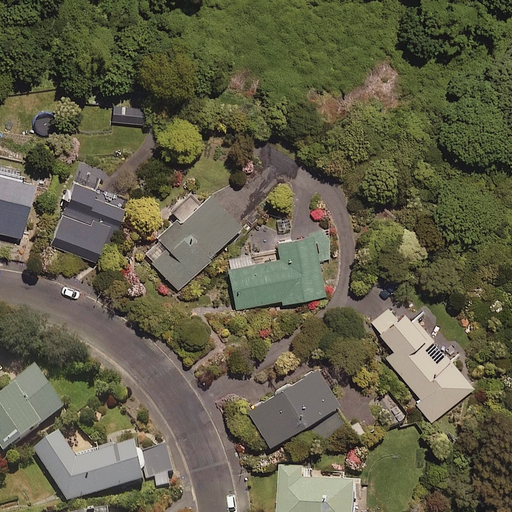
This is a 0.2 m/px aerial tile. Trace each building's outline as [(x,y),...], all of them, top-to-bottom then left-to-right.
[(113,103),(112,120),(140,122),(142,105),(113,103)] [(0,228),(21,232),(32,175),(0,168),(0,228)] [(96,185),(72,177),(48,240),(95,258),(103,236),(112,239),(124,204),(93,193),(96,185)] [(243,218),(208,187),(199,198),(190,190),(172,210),(175,213),(140,253),(181,289),(243,218)] [(226,255),(235,306),(281,298),(282,302),(325,294),(318,259),(332,257),(326,226),(277,235),(280,251),(250,256),(249,250),(226,255)] [(413,317),(404,307),(395,315),(388,306),(371,320),(395,348),(385,356),(420,397),(415,401),(432,421),(473,384),(414,316),(413,317)] [(269,441),(338,397),(314,360),(245,404),(269,441)] [(65,405),(36,367),(0,394),(0,447),(3,452),(65,405)] [(361,389),(338,399),(349,424),(372,414),(361,389)] [(406,415),(390,393),(378,401),(393,424),(406,415)] [(76,456),(59,431),(32,449),(66,500),(145,480),(135,441),(76,456)] [(310,465),(282,464),(279,511),(357,511),(359,479),(345,478),(346,472),(310,471),(310,465)]
